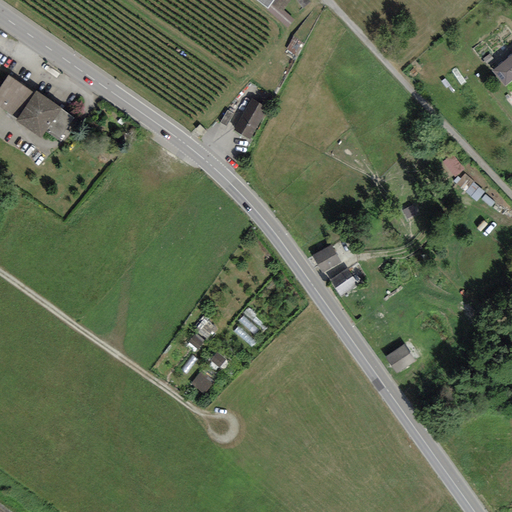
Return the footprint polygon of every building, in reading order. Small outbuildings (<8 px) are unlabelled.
[(258,0),(270,8),(275,0),(258,0)] [(511,52),(492,69),(505,84),(511,78),(511,52)] [(0,104),(16,116),(34,91),(8,73),(0,84),(0,104)] [(74,115),(36,88),(34,91),(16,116),(15,117),(40,135),(46,128),(59,137),(74,115)] [(252,98),(234,129),(249,138),(267,107),(252,98)] [(458,179),(467,169),(452,155),(443,165),(458,179)] [(460,179),(455,183),(471,198),(481,187),(468,175),(462,181),(460,179)] [(416,213),(412,205),(403,209),(407,217),(416,213)] [(331,244),(313,255),(322,272),(341,262),(331,244)] [(347,267),(330,278),(341,295),(358,284),(347,267)] [(208,340),(217,329),(206,321),(198,332),(208,340)] [(196,338),(190,344),(198,353),(205,346),(196,338)] [(386,355),(397,372),(416,360),(404,343),(386,355)] [(218,354),(211,362),(221,370),(228,361),(218,354)] [(203,373),(194,385),(207,394),(215,382),(203,373)]
